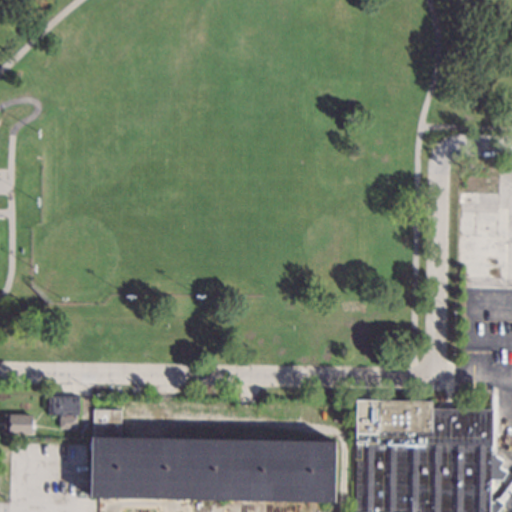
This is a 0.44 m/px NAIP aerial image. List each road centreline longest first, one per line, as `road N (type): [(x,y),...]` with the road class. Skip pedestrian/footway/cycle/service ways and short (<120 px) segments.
road 1 (residential): [(434,374),(0,375)]
road 2 (residential): [(434,374),(441,152)]
